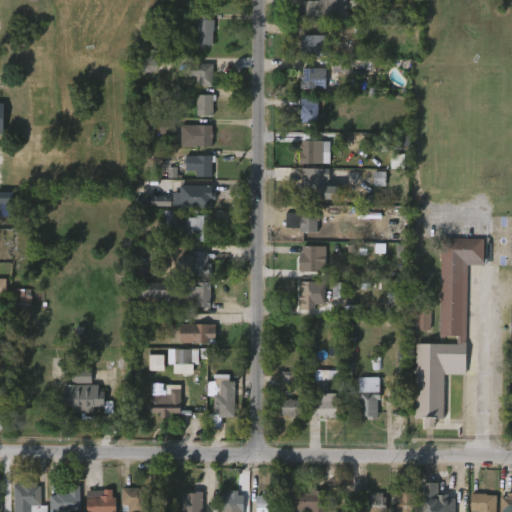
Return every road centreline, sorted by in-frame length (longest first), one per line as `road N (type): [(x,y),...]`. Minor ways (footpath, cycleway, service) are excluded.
road 1 (residential): [(0,451),(511,458)]
road 2 (residential): [(258,456),(255,0)]
